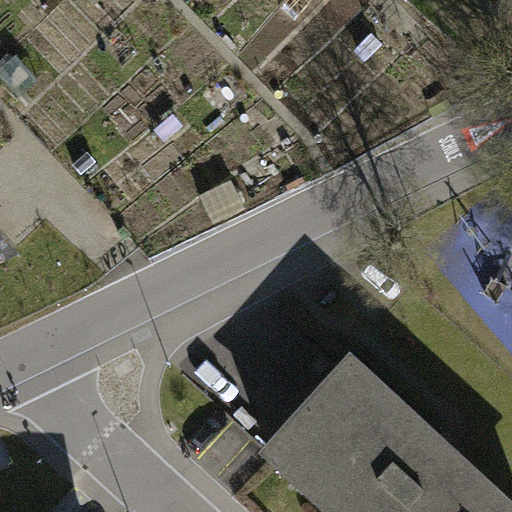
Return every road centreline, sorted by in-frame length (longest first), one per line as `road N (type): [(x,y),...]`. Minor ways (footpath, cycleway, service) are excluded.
road 1 (residential): [(29,353),(511,123)]
road 2 (residential): [(29,353),(167,511)]
